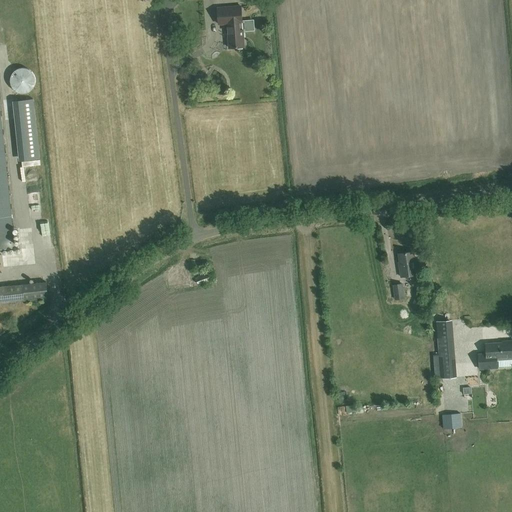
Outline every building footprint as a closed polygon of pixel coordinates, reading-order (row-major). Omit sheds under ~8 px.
[(229,31),(228,31),(229,48),(244,47),(243,31),(245,30),(246,29),(245,21),(244,20),(242,20),(241,6),(217,8),(218,24),(228,23),(229,31)] [(0,249),(15,247),(0,109),(0,249)] [(401,277),(416,275),(413,252),(399,254),(401,266),(399,267),(401,277)] [(195,272),(196,281),(209,279),(208,270),(195,272)] [(46,282),(0,287),(0,299),(1,304),(48,298),(46,282)] [(395,300),(405,298),(403,283),(393,285),(395,300)] [(446,321),(437,322),(440,359),(442,378),(454,377),(452,353),(440,354),(439,339),(451,338),(449,321),(446,321)] [(487,356),(479,356),(480,370),(498,369),(498,367),(511,366),(511,340),(508,341),(508,342),(496,343),(496,344),(487,344),(486,344),(487,356)] [(461,371),(462,391),(477,390),(477,370),(461,371)] [(461,428),(460,413),(442,415),(443,429),(461,428)]
